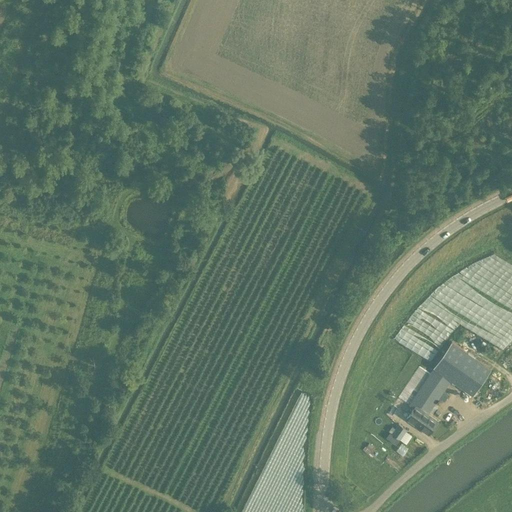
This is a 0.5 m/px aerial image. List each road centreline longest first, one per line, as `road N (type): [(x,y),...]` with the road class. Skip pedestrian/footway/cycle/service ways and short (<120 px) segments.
road 1 (unclassified): [(320,511),(333,397),(362,326),(429,244),(511,196)]
road 2 (unclassified): [(367,511),(511,397)]
